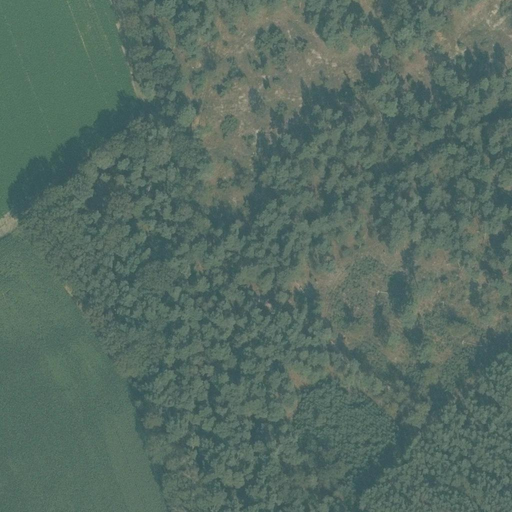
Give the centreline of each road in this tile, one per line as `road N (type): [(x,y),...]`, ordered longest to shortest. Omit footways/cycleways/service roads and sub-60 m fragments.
road 1 (track): [(511,472),(352,365),(204,283),(129,0)]
road 2 (track): [(227,0),(190,229)]
